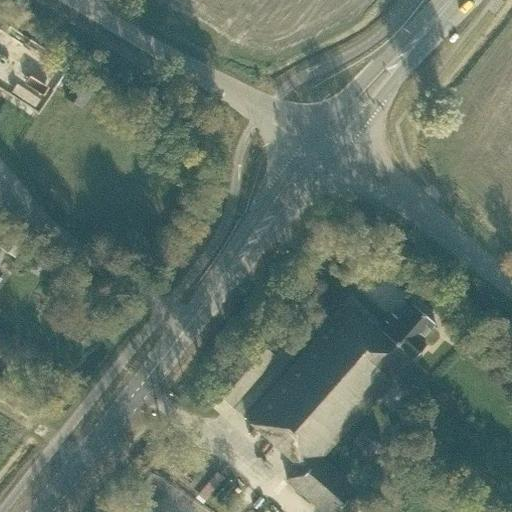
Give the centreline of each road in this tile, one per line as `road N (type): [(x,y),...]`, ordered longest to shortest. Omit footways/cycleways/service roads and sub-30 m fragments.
road 1 (primary): [(167,351),(321,170)]
road 2 (primary): [(300,158),(167,351)]
road 3 (unclassified): [(261,111),(69,0)]
road 4 (primary): [(38,511),(167,351)]
road 5 (primary): [(434,18),(323,127)]
road 6 (primary): [(345,141),(434,18)]
road 7 (tertiary): [(511,287),(418,209)]
